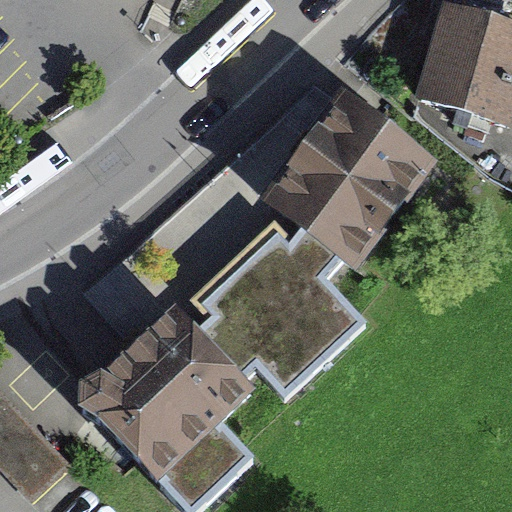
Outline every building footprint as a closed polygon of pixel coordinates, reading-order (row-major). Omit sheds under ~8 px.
[(140,0),(143,1),(176,16),(182,0),(140,0)] [(511,25),(429,2),(399,104),(511,135),(511,25)] [(341,259),(360,273),(437,164),(335,93),(259,202),(297,228),(341,259)] [(153,307),(65,394),(183,511),(206,511),(257,461),(220,424),(263,382),(288,406),(366,329),(318,282),(341,259),(297,228),(289,237),(273,221),(170,323),(153,307)] [(0,458),(36,497),(73,463),(0,383),(0,458)]
